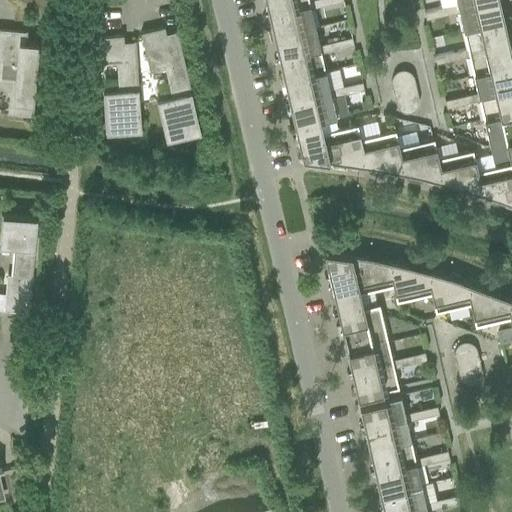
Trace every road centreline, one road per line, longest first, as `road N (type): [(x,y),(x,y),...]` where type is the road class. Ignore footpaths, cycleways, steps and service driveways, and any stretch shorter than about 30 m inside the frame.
road 1 (residential): [(340,511),(223,0)]
road 2 (track): [(69,198),(187,215),(269,201)]
